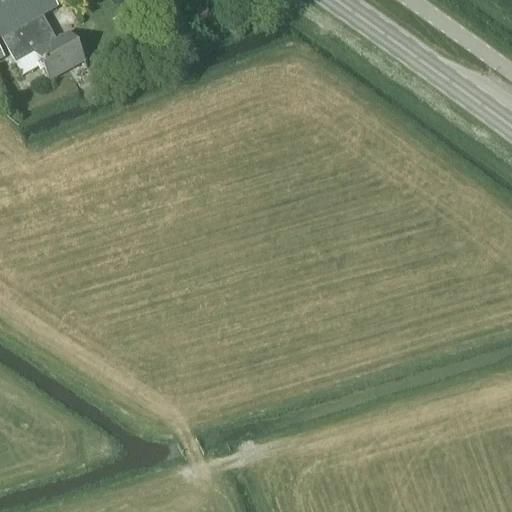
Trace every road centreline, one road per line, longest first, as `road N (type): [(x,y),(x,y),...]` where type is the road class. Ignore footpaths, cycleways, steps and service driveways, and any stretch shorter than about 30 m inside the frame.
road 1 (primary): [(511,127),(334,0)]
road 2 (unclassified): [(511,74),(409,0)]
